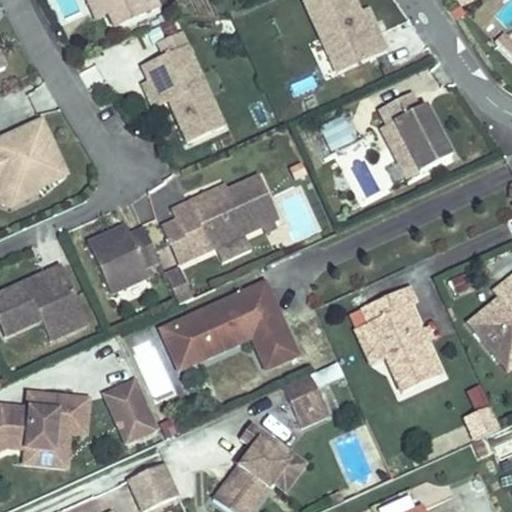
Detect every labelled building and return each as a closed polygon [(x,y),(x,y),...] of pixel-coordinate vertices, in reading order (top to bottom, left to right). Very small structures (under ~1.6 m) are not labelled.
[(85,0),(95,19),(106,14),(99,0),(85,0)] [(99,0),(106,14),(113,28),(157,8),(153,0),(99,0)] [(387,53),(378,34),(369,37),(359,15),(352,0),(308,0),(304,2),(338,75),(387,53)] [(454,0),(460,9),(476,0),(454,0)] [(368,11),(359,15),(369,37),(378,34),(368,11)] [(155,47),(162,60),(184,49),(177,36),(155,47)] [(223,129),(184,49),(162,60),(139,71),(146,85),(141,87),(153,111),(168,104),(188,145),(223,129)] [(395,105),(403,120),(424,109),(416,93),(395,105)] [(408,140),(426,173),(458,156),(431,106),(424,109),(403,120),(386,129),(396,147),(408,140)] [(348,113),(305,132),(319,161),(361,142),(348,113)] [(0,197),(10,193),(13,199),(37,188),(63,176),(39,124),(0,142),(0,197)] [(414,180),(426,173),(408,140),(396,147),(414,180)] [(176,227),(192,263),(279,223),(261,182),(229,197),(194,212),(191,207),(171,217),(176,227)] [(0,204),(9,206),(35,194),(37,188),(13,199),(10,193),(0,197),(0,204)] [(229,197),(226,191),(191,207),(194,212),(229,197)] [(192,263),(176,227),(162,233),(179,269),(192,263)] [(110,298),(148,281),(144,272),(158,266),(144,234),(129,240),(127,236),(120,239),(118,234),(102,242),(88,248),(110,298)] [(79,319),(59,273),(42,281),(46,287),(26,296),(23,289),(0,300),(0,336),(3,342),(39,326),(43,335),(79,319)] [(168,288),(182,282),(179,275),(165,282),(168,288)] [(46,287),(42,281),(23,289),(26,296),(46,287)] [(192,304),(182,282),(168,288),(179,310),(192,304)] [(511,285),(499,295),(504,302),(473,326),(504,367),(511,360),(511,285)] [(268,374),(300,359),(267,286),(176,327),(194,368),(254,342),(268,374)] [(364,311),(371,326),(380,347),(420,329),(411,308),(415,306),(408,291),(364,311)] [(49,346),(84,330),(79,319),(43,335),(49,346)] [(357,332),(367,353),(380,347),(371,326),(357,332)] [(194,368),(176,327),(162,333),(180,374),(194,368)] [(422,333),(420,329),(380,347),(386,360),(402,394),(441,377),(426,343),(421,345),(417,335),(422,333)] [(421,345),(426,343),(429,341),(425,332),(422,333),(417,335),(421,345)] [(373,366),(386,360),(380,347),(367,353),(373,366)] [(320,389),(344,378),(338,365),(314,376),(320,389)] [(330,420),(311,378),(284,391),(303,432),(330,420)] [(155,432),(134,386),(106,399),(127,445),(155,432)] [(55,417),(56,402),(28,399),(26,415),(55,417)] [(0,455),(6,453),(25,455),(66,459),(68,439),(71,404),(56,402),(55,417),(26,415),(0,412),(0,455)] [(87,405),(71,404),(68,439),(84,440),(87,405)] [(471,442),(499,431),(490,409),(462,419),(471,442)] [(229,488),(224,485),(213,499),(229,511),(251,511),(295,455),(253,424),(243,437),(249,442),(254,445),(236,469),(241,472),(229,488)] [(231,465),(236,469),(254,445),(249,442),(231,465)] [(65,469),(66,459),(25,455),(24,465),(65,469)] [(144,511),(178,497),(164,466),(129,482),(142,511),(144,511)] [(241,472),(236,469),(224,485),(229,488),(241,472)]
